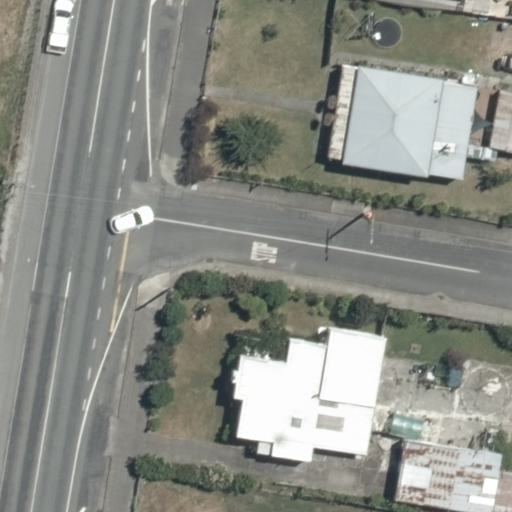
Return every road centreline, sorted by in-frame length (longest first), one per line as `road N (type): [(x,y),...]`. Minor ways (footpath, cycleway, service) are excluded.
road 1 (residential): [(82,208),(511,278)]
road 2 (trunk): [(36,511),(82,208)]
road 3 (trunk): [(82,208),(116,0)]
